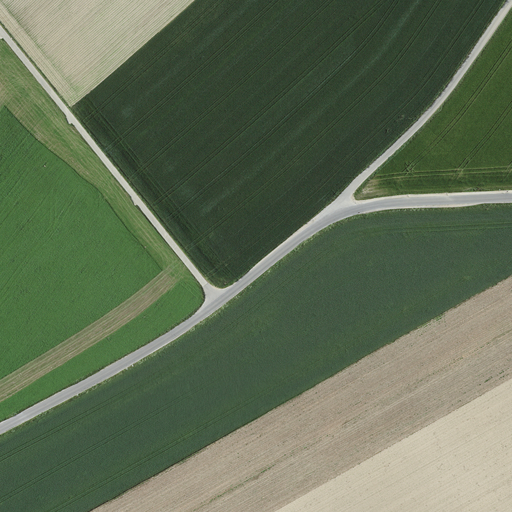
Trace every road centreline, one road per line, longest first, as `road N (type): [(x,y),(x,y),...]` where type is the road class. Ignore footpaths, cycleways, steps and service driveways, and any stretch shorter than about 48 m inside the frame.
road 1 (tertiary): [(0,429),(183,327),(334,216),(394,202),(511,196)]
road 2 (track): [(0,20),(219,301)]
road 3 (track): [(341,213),(348,193),(436,104),(510,0)]
